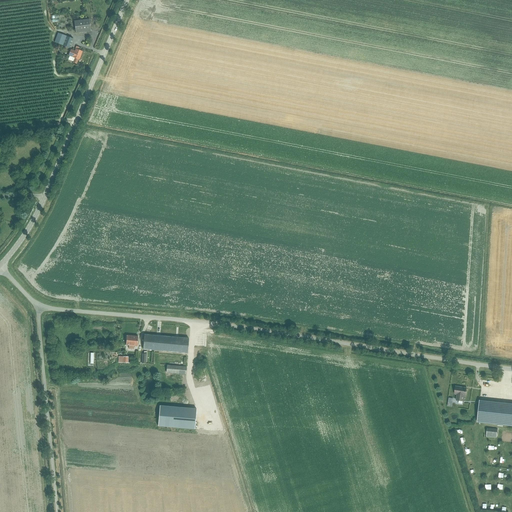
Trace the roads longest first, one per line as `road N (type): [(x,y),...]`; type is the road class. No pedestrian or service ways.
road 1 (unclassified): [(511,369),(37,305)]
road 2 (tertiary): [(0,266),(45,197),(127,0)]
road 3 (unclassified): [(57,511),(37,305)]
